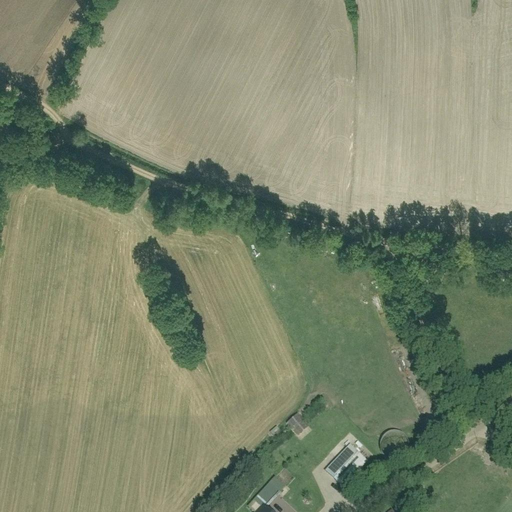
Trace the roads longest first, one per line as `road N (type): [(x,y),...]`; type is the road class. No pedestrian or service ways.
road 1 (track): [(0,85),(93,159),(373,230),(511,255)]
road 2 (unclassified): [(511,406),(351,511)]
